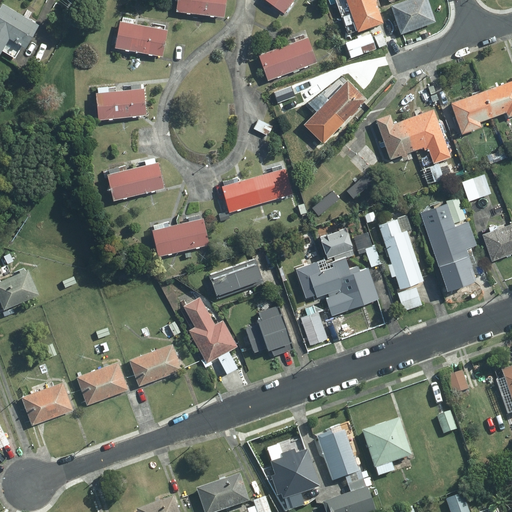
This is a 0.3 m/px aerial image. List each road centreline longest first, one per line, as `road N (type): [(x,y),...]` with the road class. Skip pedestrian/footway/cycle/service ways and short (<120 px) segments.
road 1 (residential): [(31,484),(511,312)]
road 2 (residential): [(203,173),(169,150),(163,112),(184,69),(240,24)]
road 3 (residential): [(240,24),(240,148),(203,173)]
